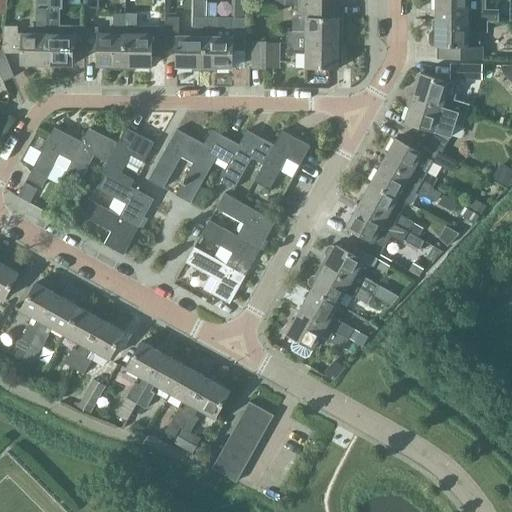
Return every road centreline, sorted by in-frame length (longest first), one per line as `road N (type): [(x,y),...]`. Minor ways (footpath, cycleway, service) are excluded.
road 1 (residential): [(362,116),(329,103),(75,101),(37,112),(0,176)]
road 2 (residential): [(480,511),(416,449),(232,348)]
road 3 (residential): [(232,348),(362,116)]
road 4 (residential): [(0,220),(232,348)]
road 5 (residential): [(362,116),(397,52),(397,0)]
